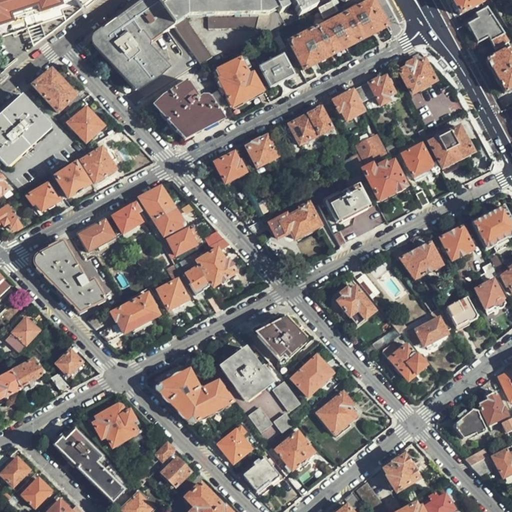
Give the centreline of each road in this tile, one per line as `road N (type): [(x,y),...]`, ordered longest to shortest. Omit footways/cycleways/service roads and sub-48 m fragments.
road 1 (residential): [(174,167),(431,28)]
road 2 (residential): [(284,290),(511,175)]
road 3 (residential): [(4,254),(174,167)]
road 4 (residential): [(250,511),(119,376)]
road 5 (residential): [(119,376),(284,290)]
road 6 (residential): [(284,290),(413,423)]
road 7 (residential): [(61,42),(174,167)]
road 8 (residential): [(119,376),(4,254)]
road 9 (residential): [(174,167),(284,290)]
road 10 (primary): [(431,28),(462,68),(511,163)]
road 11 (residential): [(413,423),(294,511)]
road 12 (residential): [(511,345),(413,423)]
